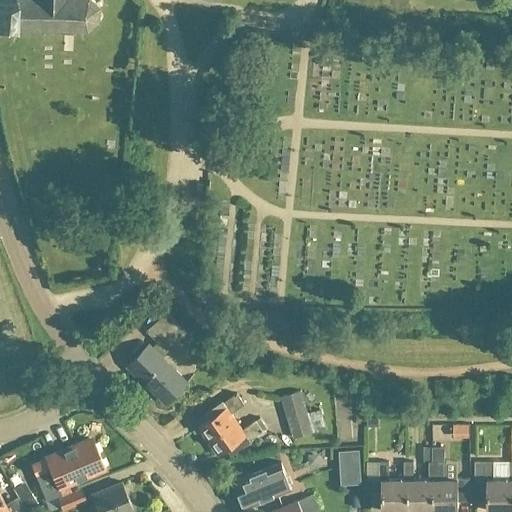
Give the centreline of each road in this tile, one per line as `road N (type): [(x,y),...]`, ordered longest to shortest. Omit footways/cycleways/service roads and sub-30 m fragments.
road 1 (residential): [(43,310),(116,295),(184,203),(192,166),(165,0)]
road 2 (residential): [(200,511),(177,472),(90,379)]
